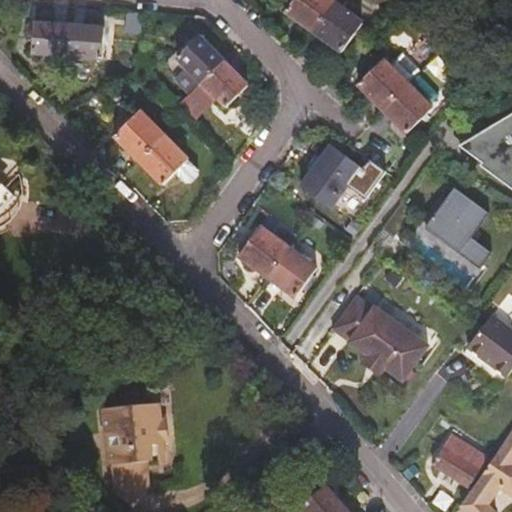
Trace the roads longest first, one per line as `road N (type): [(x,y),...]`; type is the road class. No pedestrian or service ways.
road 1 (residential): [(183,266),(408,511)]
road 2 (unknown): [(276,363),(439,130)]
road 3 (residential): [(0,78),(183,266)]
road 4 (residential): [(311,93),(183,266)]
road 5 (track): [(333,423),(232,511)]
road 6 (residential): [(215,0),(311,93)]
